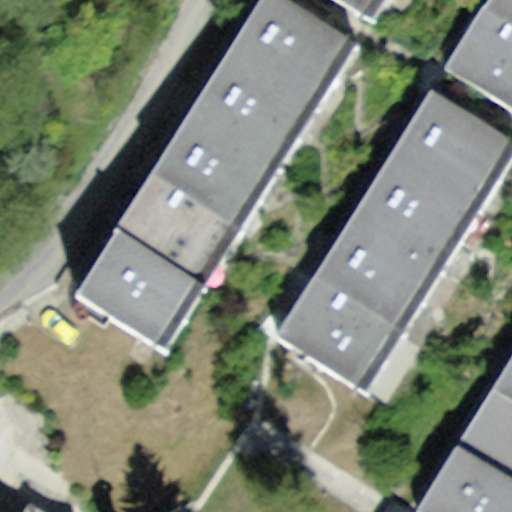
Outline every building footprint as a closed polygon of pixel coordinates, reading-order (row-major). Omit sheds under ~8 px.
[(107,311),(163,344),(344,42),(273,0),(260,0),(261,1),(230,51),(224,61),(194,112),(187,122),(158,172),(136,208),(115,244),(86,291),(83,297),(107,311)] [(320,0),(356,22),(369,0),(320,0)] [(445,69),(511,108),(511,0),(487,0),(485,4),(451,60),(445,69)] [(295,312),(276,344),(311,365),(354,392),(507,145),(429,96),(424,104),(395,151),(386,165),(357,213),(349,226),(319,275),(295,312)] [(428,509),(426,511),(511,511),(511,369),(501,387),(491,404),(457,460),(428,509)]
